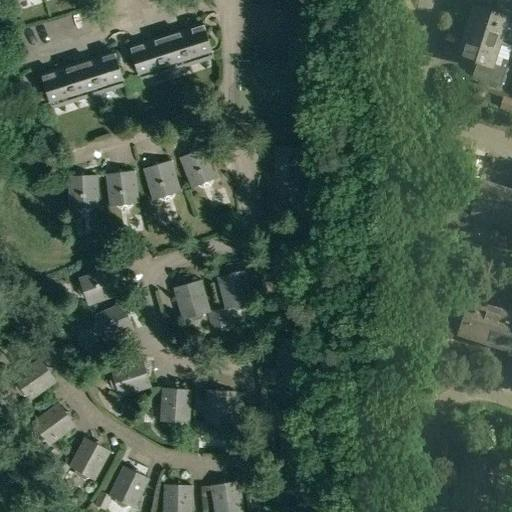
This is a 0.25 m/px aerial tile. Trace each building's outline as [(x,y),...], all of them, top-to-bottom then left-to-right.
[(474,6),(466,31),(501,43),(508,20),(511,21),(511,3),(501,0),(497,0),(493,12),(474,6)] [(204,25),(180,32),(155,40),(130,47),(139,78),(213,55),(204,25)] [(458,56),(477,62),(473,75),(501,85),(506,68),(494,64),(501,43),(466,31),(458,56)] [(98,91),(125,83),(115,52),(91,60),(41,76),(50,106),(98,91)] [(500,110),(511,113),(511,100),(503,98),(500,110)] [(273,178),(303,178),(303,146),(273,146),(273,178)] [(219,177),(207,147),(179,158),(191,188),(219,177)] [(181,192),(171,161),(143,169),(152,200),(181,192)] [(110,206),(139,203),(135,171),(106,174),(110,206)] [(69,209),(99,208),(97,175),(68,177),(69,209)] [(478,200),(463,195),(454,223),(472,229),(475,217),(498,224),(509,189),(484,181),(478,200)] [(511,189),(509,189),(498,224),(511,228),(511,189)] [(303,241),(273,241),(273,274),(303,274),(303,241)] [(88,306),(119,295),(109,267),(78,278),(88,306)] [(254,302),(246,270),(216,277),(224,309),(217,310),(221,326),(230,324),(227,309),(254,302)] [(211,311),(202,280),(173,288),(182,320),(208,313),(211,329),(221,326),(217,310),(211,311)] [(465,315),(459,333),(485,342),(496,306),(474,299),(478,288),(461,282),(451,310),(465,315)] [(104,343),(134,330),(122,303),(92,316),(104,343)] [(510,350),(511,342),(511,311),(496,306),(485,342),(510,350)] [(28,338),(37,351),(50,342),(41,329),(28,338)] [(304,375),(309,343),(280,338),(274,370),(265,368),(262,383),(274,385),(277,370),(304,375)] [(30,402),(57,383),(39,358),(13,377),(30,402)] [(120,398),(151,388),(142,359),(111,369),(120,398)] [(190,423),(192,390),(162,388),(160,421),(190,423)] [(234,424),(236,392),(206,390),(204,423),(234,424)] [(49,446),(76,427),(58,403),(32,422),(49,446)] [(195,422),(194,437),(207,438),(208,423),(195,422)] [(310,462),(308,429),(278,430),(280,463),(310,462)] [(69,467),(95,481),(111,452),(84,437),(69,466),(59,461),(52,474),(62,479),(69,467)] [(468,451),(460,477),(495,488),(502,467),(511,470),(511,451),(491,445),(487,457),(468,451)] [(59,454),(49,446),(41,456),(50,464),(59,454)] [(111,497),(135,509),(150,479),(123,466),(108,495),(101,491),(94,505),(105,510),(111,497)] [(487,511),(495,488),(460,477),(452,502),(482,511),(487,511)] [(244,511),(239,481),(210,486),(214,511),(244,511)] [(192,511),(194,486),(164,485),(162,511),(192,511)] [(294,495),(295,509),(309,509),(308,494),(294,495)]
